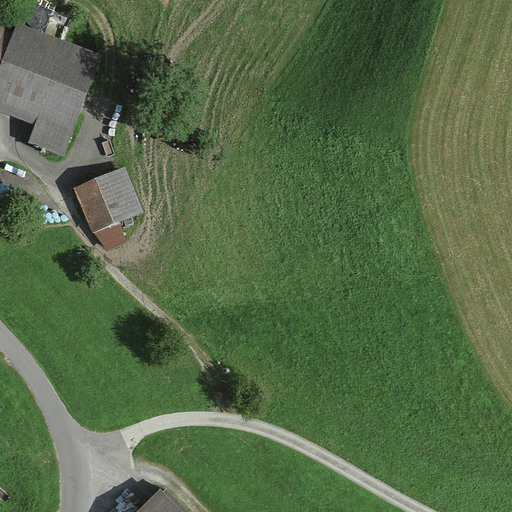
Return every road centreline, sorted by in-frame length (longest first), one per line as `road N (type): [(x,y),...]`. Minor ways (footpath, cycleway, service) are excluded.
road 1 (track): [(421,511),(298,443),(223,420),(177,420),(67,445)]
road 2 (unclassified): [(0,334),(44,394),(67,445),(69,511)]
